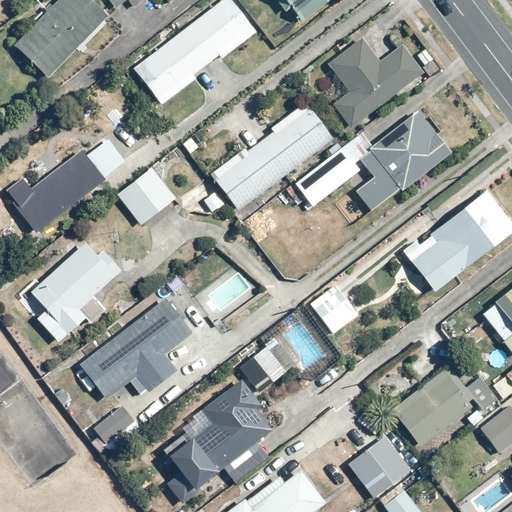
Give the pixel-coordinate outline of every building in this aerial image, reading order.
[(109,16),(93,0),(58,0),(15,43),(48,76),(109,16)] [(124,0),(127,0),(133,6),(134,8),(143,0),(108,0),(115,8),(124,0)] [(257,31),(232,0),(217,0),(136,63),(165,101),(195,78),(193,75),(221,54),(224,57),(257,31)] [(344,0),(274,0),(286,16),(293,11),(302,24),(329,5),(332,9),(344,0)] [(405,44),(393,53),(390,49),(378,58),(364,39),(329,65),(348,91),(333,103),(351,127),(426,71),(405,44)] [(310,105),(250,152),(215,178),(240,211),(335,138),(310,105)] [(372,146),(363,132),(336,152),(334,150),(284,187),(296,204),(306,197),(312,206),(360,171),(366,167),(374,178),(337,204),(353,226),(452,153),(421,110),(372,146)] [(24,179),(7,192),(15,202),(12,204),(35,233),(126,163),(117,151),(128,142),(116,127),(84,152),(81,149),(31,188),(24,179)] [(175,199),(150,167),(116,193),(140,225),(175,199)] [(511,235),(511,221),(489,191),(433,233),(439,241),(413,260),(436,292),(511,235)] [(103,253),(89,238),(30,290),(46,308),(37,316),(59,342),(88,317),(92,322),(105,310),(92,295),(119,271),(103,253)] [(359,313),(335,283),(310,303),(334,333),(359,313)] [(511,287),(480,311),(511,353),(511,287)] [(195,331),(169,296),(80,362),(108,399),(131,381),(142,396),(176,370),(164,354),(195,331)] [(242,373),(254,390),(287,368),(270,343),(237,365),(242,373)] [(483,418),(479,413),(501,397),(491,383),(483,372),(464,386),(450,367),(394,409),(424,449),(464,419),(470,427),(483,418)] [(501,397),(504,400),(511,393),(511,367),(491,383),(501,397)] [(256,408),(262,404),(244,378),(202,408),(212,423),(169,452),(182,471),(167,482),(182,504),(227,472),(233,481),(267,455),(259,443),(273,433),(256,408)] [(108,445),(138,422),(122,401),(92,425),(108,445)] [(511,437),(511,409),(507,403),(477,426),(495,450),(511,437)] [(374,495),(394,479),(409,468),(384,434),(345,462),(371,497),(374,495)] [(312,511),(325,503),(300,470),(283,483),(277,475),(226,511),(312,511)] [(418,511),(394,479),(374,495),(386,511),(418,511)]
